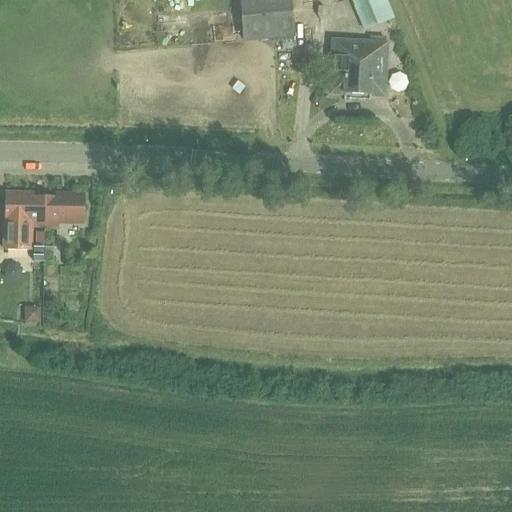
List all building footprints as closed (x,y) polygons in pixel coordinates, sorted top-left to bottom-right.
[(241,0),(244,41),(294,37),(291,0),(241,0)] [(388,3),(386,0),(350,0),(357,15),(388,3)] [(358,102),(360,42),(333,41),(331,95),(345,96),(345,101),(358,102)] [(360,42),(358,102),(371,102),(371,97),(385,97),(387,43),(360,42)] [(44,227),(44,214),(45,197),(33,197),(33,194),(5,194),(4,222),(5,222),(4,250),(30,251),(31,227),(44,227)] [(45,197),(44,214),(44,227),(58,228),(58,223),(84,223),(85,195),(56,195),(56,197),(45,197)] [(45,247),(34,247),(33,262),(43,262),(45,247)] [(54,248),(45,247),(43,262),(54,262),(54,248)]
